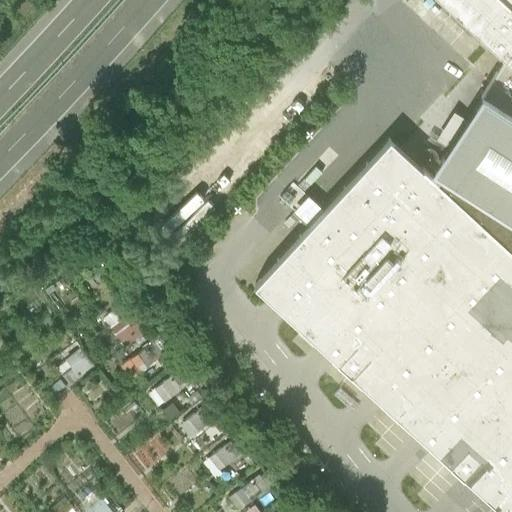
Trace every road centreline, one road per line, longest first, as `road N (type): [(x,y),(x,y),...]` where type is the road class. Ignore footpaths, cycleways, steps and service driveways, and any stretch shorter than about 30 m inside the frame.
road 1 (motorway): [(0,156),(146,0)]
road 2 (track): [(173,206),(87,182),(0,261)]
road 3 (motorway): [(89,0),(0,94)]
